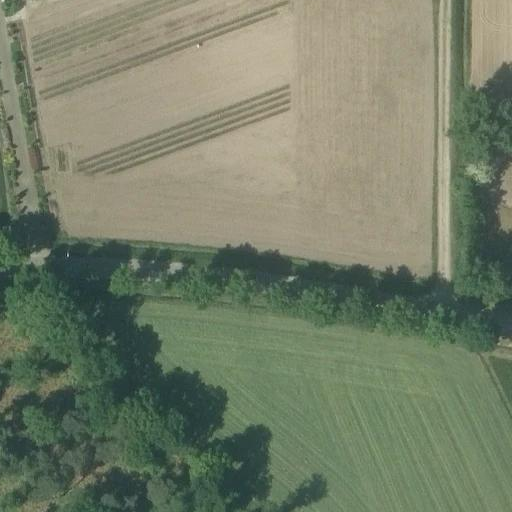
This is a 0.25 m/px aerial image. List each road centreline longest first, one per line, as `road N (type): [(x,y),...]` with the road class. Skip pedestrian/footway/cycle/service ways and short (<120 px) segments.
road 1 (unclassified): [(440,317),(215,271),(0,273)]
road 2 (track): [(440,317),(452,0)]
